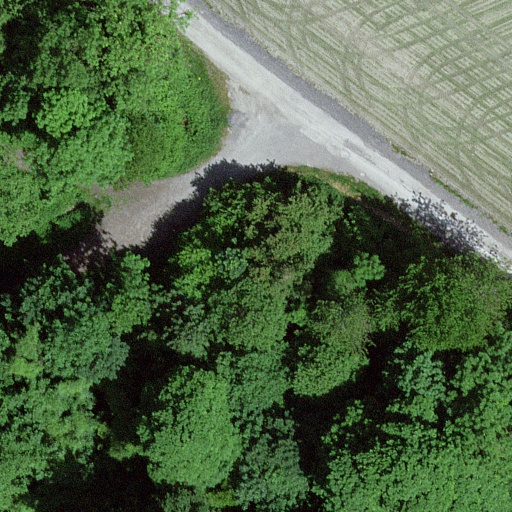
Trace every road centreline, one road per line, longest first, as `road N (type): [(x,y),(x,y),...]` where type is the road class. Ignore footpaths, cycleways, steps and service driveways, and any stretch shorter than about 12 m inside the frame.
road 1 (unclassified): [(164,0),(511,271)]
road 2 (track): [(0,294),(263,151),(304,116)]
